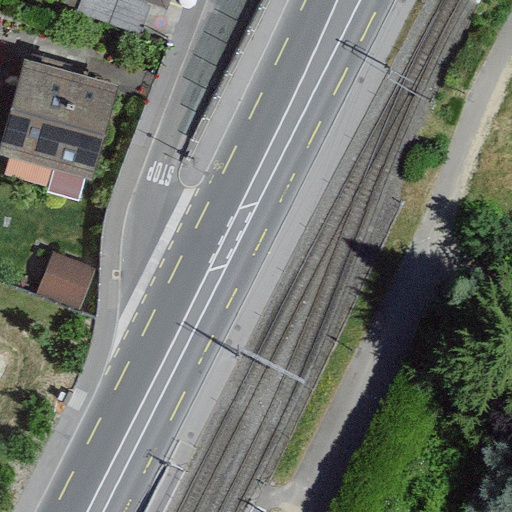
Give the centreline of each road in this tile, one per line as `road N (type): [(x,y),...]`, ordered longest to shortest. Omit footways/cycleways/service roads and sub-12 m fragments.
road 1 (secondary): [(339,0),(174,333)]
road 2 (residential): [(235,0),(157,178),(158,256),(174,333)]
road 3 (secondary): [(174,333),(86,511)]
